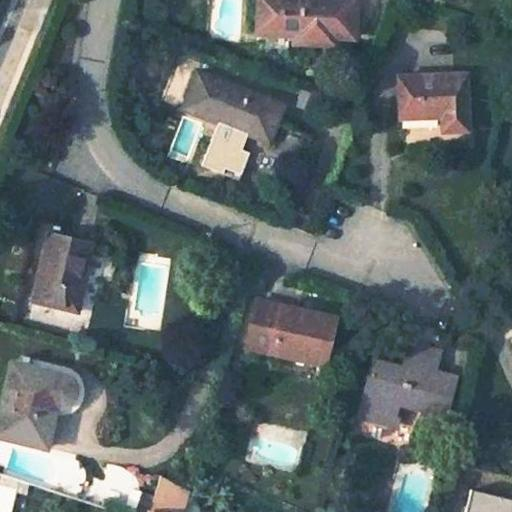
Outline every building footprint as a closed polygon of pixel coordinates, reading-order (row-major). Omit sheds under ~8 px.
[(333,45),(333,37),(352,38),(353,3),(256,0),(251,0),(250,36),(290,37),(290,45),(333,45)] [(178,110),(264,143),(279,104),(193,70),(178,110)] [(398,120),(441,118),(441,133),(467,131),(464,78),(395,82),(398,120)] [(87,250),(45,238),(26,304),(71,317),(81,283),(77,282),(87,250)] [(233,327),(253,332),(249,349),(317,365),(322,340),(331,342),(336,320),(259,302),(260,295),(243,290),(233,327)] [(409,347),(402,371),(399,378),(425,385),(434,355),(409,347)] [(434,355),(425,385),(399,378),(402,371),(374,362),(358,416),(392,427),(398,405),(423,413),(419,427),(442,433),(456,383),(436,376),(442,357),(434,355)] [(8,368),(0,406),(0,441),(46,450),(54,407),(57,407),(60,407),(64,405),(68,402),(71,398),(71,394),(71,390),(70,385),(67,382),(64,379),(60,378),(8,368)] [(177,511),(185,490),(159,475),(152,496),(137,490),(129,511),(177,511)] [(511,511),(511,499),(468,489),(463,511),(511,511)]
